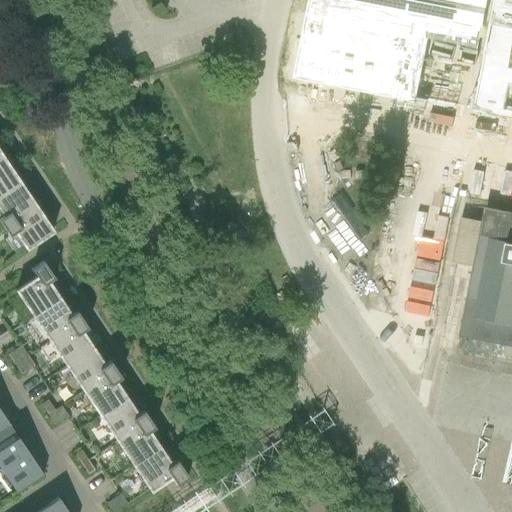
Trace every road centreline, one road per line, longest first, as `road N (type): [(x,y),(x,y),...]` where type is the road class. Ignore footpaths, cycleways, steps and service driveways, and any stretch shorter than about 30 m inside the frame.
road 1 (residential): [(11,0),(134,287),(274,511)]
road 2 (unclassified): [(471,511),(282,217),(263,100),(278,0)]
road 3 (unknown): [(263,100),(511,156)]
